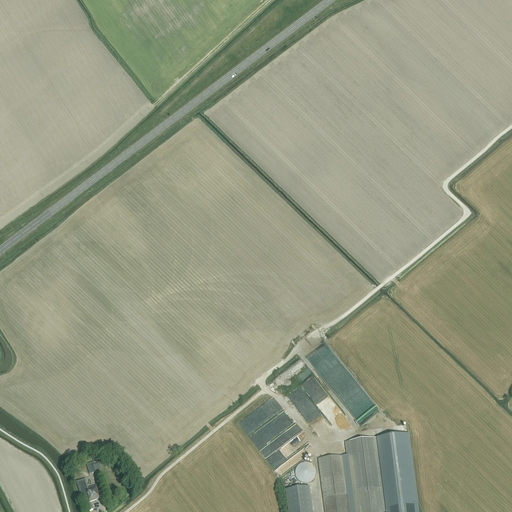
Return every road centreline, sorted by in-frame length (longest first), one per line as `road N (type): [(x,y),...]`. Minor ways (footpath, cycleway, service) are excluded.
road 1 (track): [(511,125),(447,180),(465,216),(258,381),(313,437),(322,511)]
road 2 (primary): [(329,0),(0,250)]
road 3 (track): [(126,511),(265,389)]
road 4 (track): [(296,349),(363,434),(314,440)]
road 5 (track): [(152,105),(269,0)]
